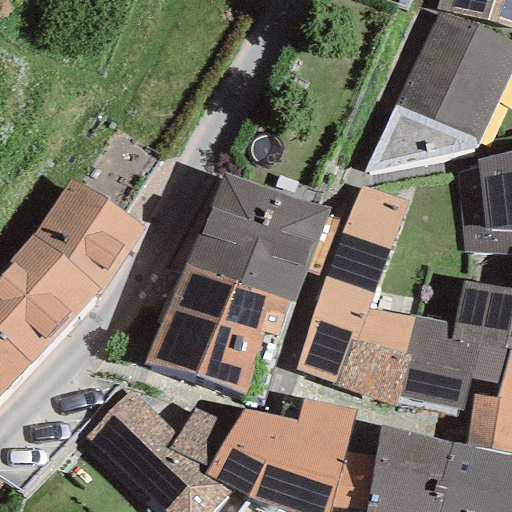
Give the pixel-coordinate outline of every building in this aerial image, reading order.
[(511,0),(437,0),(435,6),(511,29),(511,0)] [(511,62),(511,43),(437,13),(364,175),(474,148),(511,62)] [(511,153),(475,161),(475,168),(454,172),(462,253),(511,256),(511,153)] [(329,208),(222,173),(185,264),(235,282),(288,300),(294,302),(329,208)] [(144,232),(66,180),(30,237),(103,289),(144,232)] [(360,186),(340,235),(322,281),(294,371),(394,407),(398,397),(410,357),(404,356),(414,318),(367,310),(409,202),(360,186)] [(103,289),(30,237),(0,274),(0,335),(31,365),(103,289)] [(193,376),(235,282),(185,264),(143,364),(193,376)] [(454,323),(414,318),(404,356),(410,357),(398,397),(470,413),(473,393),(495,397),(507,350),(511,350),(511,288),(463,277),(454,323)] [(276,335),(288,300),(235,282),(193,376),(246,394),(266,332),(276,335)] [(0,397),(31,365),(0,335),(0,397)] [(511,350),(507,350),(495,397),(473,393),(470,413),(464,446),(511,455),(511,350)] [(178,434),(128,391),(83,438),(159,511),(209,511),(228,488),(203,475),(207,468),(166,448),(178,434)] [(266,414),(242,410),(233,424),(207,468),(203,475),(228,488),(237,494),(291,511),(328,511),(343,452),(353,412),(301,400),(296,421),(266,414)] [(166,448),(207,468),(233,424),(194,409),(178,434),(166,448)] [(431,511),(451,443),(379,425),(374,457),(363,511),(431,511)] [(511,511),(511,455),(464,446),(451,443),(431,511),(511,511)] [(363,511),(374,457),(343,452),(328,511),(363,511)]
